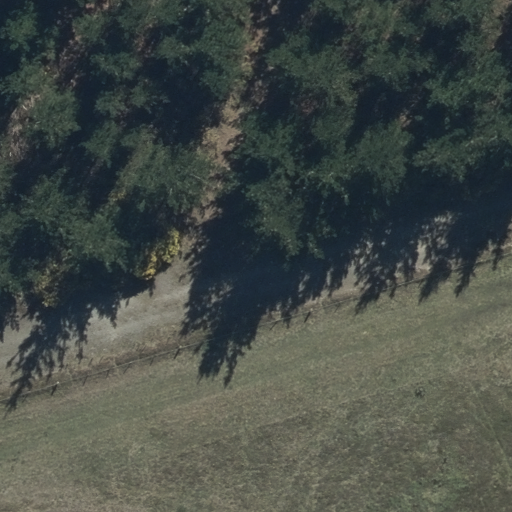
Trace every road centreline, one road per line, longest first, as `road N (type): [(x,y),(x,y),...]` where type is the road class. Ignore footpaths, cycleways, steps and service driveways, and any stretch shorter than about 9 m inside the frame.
road 1 (track): [(0,337),(511,189)]
road 2 (track): [(264,0),(248,123),(191,281)]
